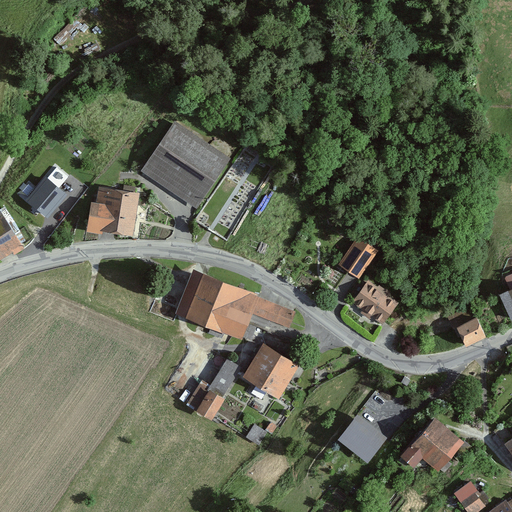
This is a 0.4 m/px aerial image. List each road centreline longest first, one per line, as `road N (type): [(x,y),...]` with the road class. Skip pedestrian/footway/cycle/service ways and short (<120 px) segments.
road 1 (tertiary): [(0,273),(91,249),(181,250),(242,267),(396,361),(437,363),(511,336)]
road 2 (track): [(0,174),(31,122),(77,70),(185,17),(268,13),(309,0)]
